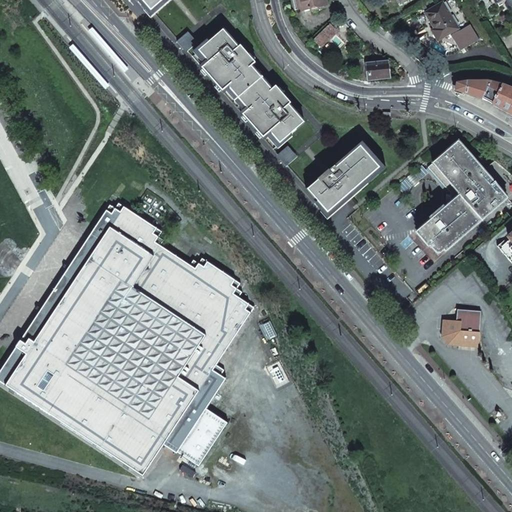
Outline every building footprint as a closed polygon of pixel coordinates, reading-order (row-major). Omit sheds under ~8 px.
[(329,213),(380,168),(360,145),(340,162),(290,105),(292,103),(277,86),(273,90),(252,67),(256,63),(241,46),(239,47),(197,0),(142,0),(179,41),(182,38),(191,48),(188,51),(279,155),(284,152),(292,162),(288,166),(329,213)] [(296,0),(299,9),(302,9),(303,11),(327,6),(326,0),(296,0)] [(425,13),(432,24),(435,30),(432,31),(439,42),(459,29),(443,3),(425,13)] [(425,28),(432,24),(425,13),(419,17),(425,28)] [(337,31),(330,24),(314,40),(321,47),(337,31)] [(179,41),(188,51),(191,48),(182,38),(179,41)] [(382,63),(378,63),(373,64),(373,62),(365,62),(366,75),(369,75),(370,79),(388,78),(387,63),(382,63)] [(483,100),(492,105),(501,86),(485,81),(471,82),(457,84),(456,91),(483,100)] [(492,105),(511,114),(511,89),(501,86),(492,105)] [(445,251),(447,252),(502,204),(500,202),(506,197),(511,202),(511,175),(506,171),(495,162),(485,171),(460,142),(429,168),(452,195),(451,203),(425,227),(426,228),(419,235),(430,248),(431,246),(437,253),(439,254),(440,254),(442,254),(442,253),(445,251)] [(284,152),(279,155),(288,166),(292,162),(284,152)] [(119,204),(115,209),(120,213),(124,207),(119,204)] [(107,211),(112,214),(115,209),(110,206),(107,211)] [(177,452),(199,466),(227,423),(206,409),(226,380),(220,376),(213,371),(216,366),(254,309),(238,298),(233,294),(236,289),(231,286),(235,280),(207,262),(203,267),(198,264),(195,269),(190,266),(160,246),(155,243),(158,238),(153,234),(156,229),(124,207),(120,213),(115,209),(112,214),(107,211),(88,238),(93,242),(90,247),(95,251),(110,228),(153,257),(133,288),(205,336),(178,378),(199,392),(163,445),(176,454),(177,452)] [(0,372),(0,381),(143,476),(163,445),(199,392),(178,378),(205,336),(133,288),(153,257),(110,228),(95,251),(34,343),(29,339),(25,344),(21,341),(0,372)] [(156,229),(153,234),(158,238),(162,232),(156,229)] [(511,240),(500,249),(511,263),(511,234),(509,237),(511,240)] [(498,246),(500,249),(511,240),(509,237),(498,246)] [(88,238),(21,341),(25,344),(29,339),(34,343),(95,251),(90,247),(93,242),(88,238)] [(164,241),(158,238),(155,243),(160,246),(164,241)] [(202,259),(198,264),(203,267),(207,262),(202,259)] [(194,261),(190,266),(195,269),(198,264),(194,261)] [(235,280),(231,286),(236,289),(240,284),(235,280)] [(236,289),(233,294),(238,298),(242,293),(236,289)] [(459,310),(458,322),(446,321),(444,337),(450,344),(480,346),(483,311),(459,310)] [(216,366),(213,371),(220,376),(223,371),(216,366)]
